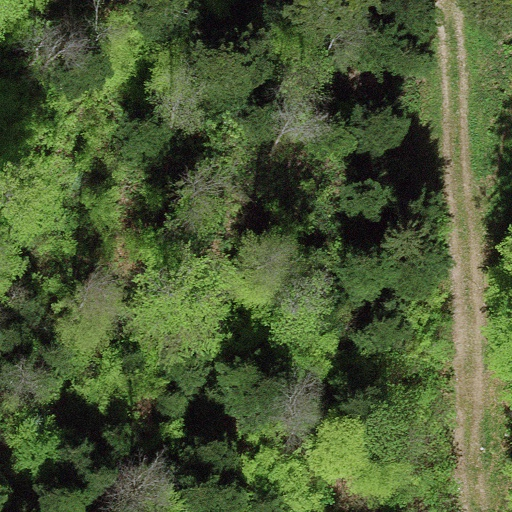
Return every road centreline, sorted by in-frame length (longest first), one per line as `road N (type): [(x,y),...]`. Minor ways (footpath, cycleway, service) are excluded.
road 1 (track): [(447,0),(467,275),(468,447),(481,511)]
road 2 (track): [(511,144),(467,275)]
